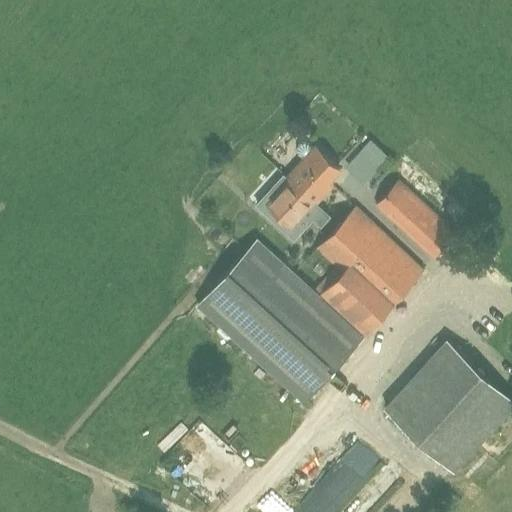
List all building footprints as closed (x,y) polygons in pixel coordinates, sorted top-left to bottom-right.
[(316,147),(314,149),(308,144),(304,143),(300,144),(297,147),(297,150),(298,154),(304,159),(288,177),(291,180),(291,179),(311,198),(312,198),(339,168),(316,147)] [(192,200),(217,174),(209,166),(184,193),(192,200)] [(315,201),(312,198),(311,198),(291,179),(291,180),(276,196),(270,190),(257,204),(260,208),(275,222),(281,215),(293,225),(301,232),(313,219),(321,226),(331,215),(315,201)] [(433,257),(456,231),(398,179),(376,204),(433,257)] [(340,273),(334,269),(319,286),(324,290),(319,296),(257,238),(199,302),(304,400),(423,268),(356,206),(317,247),(342,270),(340,273)] [(452,468),(511,404),(511,397),(448,337),(386,406),(452,468)] [(176,452),(166,463),(185,481),(195,470),(176,452)] [(172,475),(164,489),(178,496),(185,482),(172,475)] [(337,511),(338,511),(320,496),(305,511),(337,511)]
